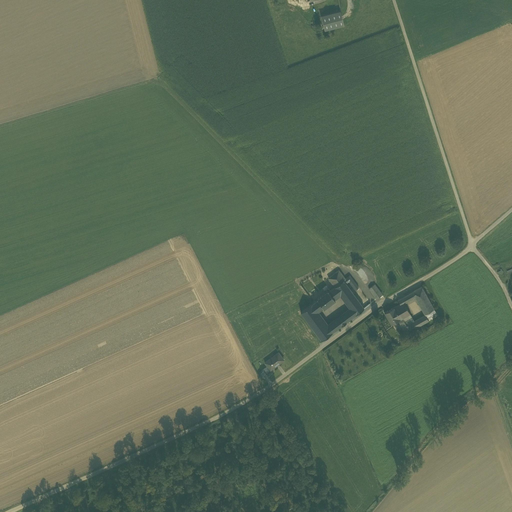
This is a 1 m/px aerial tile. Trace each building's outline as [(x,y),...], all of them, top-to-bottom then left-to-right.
[(323,26),(325,30),(344,25),(343,21),(340,11),(321,16),(323,23),(323,26)] [(328,277),(335,286),(343,280),(345,278),(342,274),(339,270),(328,277)] [(343,280),(346,283),(349,281),(355,290),(359,287),(350,275),(345,278),(343,280)] [(349,309),(341,315),(346,322),(364,308),(346,283),(343,280),(335,286),(340,293),(350,306),(351,308),(349,309)] [(369,288),(376,298),(382,294),(374,284),(369,288)] [(323,306),(324,308),(335,299),(334,298),(340,293),(335,286),(329,291),(328,290),(317,298),(318,299),(323,306)] [(422,286),(409,293),(412,298),(416,297),(425,314),(426,313),(435,308),(425,290),(424,288),(422,286)] [(404,303),(408,301),(405,295),(398,299),(400,303),(393,307),(400,319),(398,320),(405,333),(429,320),(426,314),(414,321),(407,325),(404,321),(412,316),(404,303)] [(318,299),(311,304),(317,311),(323,306),(318,299)] [(327,325),(317,311),(311,304),(301,312),(321,340),(332,332),(327,325)] [(385,313),(391,324),(398,320),(400,319),(393,307),(384,312),(385,313)] [(426,313),(426,314),(429,320),(438,315),(435,308),(426,313)] [(341,315),(337,318),(342,324),(346,322),(341,315)] [(414,321),(412,316),(404,321),(407,325),(414,321)] [(337,318),(327,325),(332,332),(342,324),(337,318)] [(269,365),(272,369),(284,360),(278,352),(265,362),(268,366),(269,365)]
